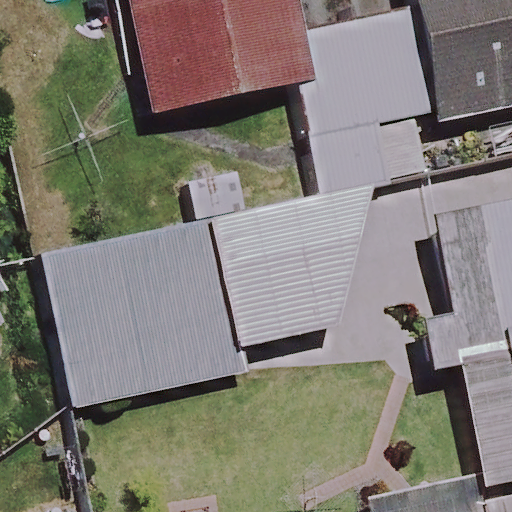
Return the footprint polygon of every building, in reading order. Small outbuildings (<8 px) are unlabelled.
[(277,0),(114,0),(136,121),(294,93),(277,0)] [(426,123),(427,130),(511,113),(511,0),(401,0),(406,21),(426,123)] [(418,173),(409,127),(426,123),(406,21),(291,43),(302,97),(291,99),(309,195),(418,173)] [(177,184),(188,233),(26,268),(59,418),(235,380),(230,355),(334,332),(363,195),(242,221),(231,172),(177,184)] [(492,511),(511,507),(511,210),(416,234),(482,511),(492,511)]
